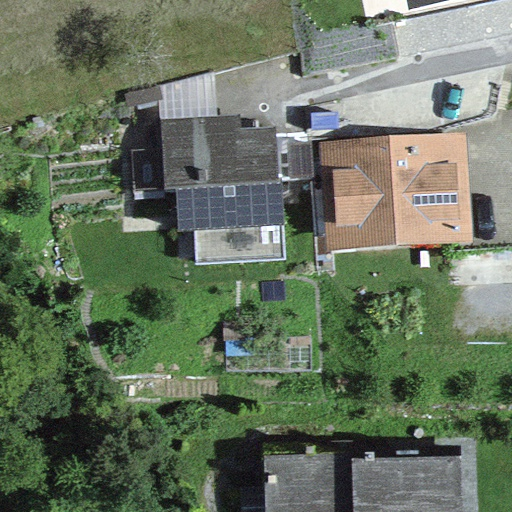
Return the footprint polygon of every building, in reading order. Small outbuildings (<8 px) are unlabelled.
[(445,148),(450,229),(451,252),(511,248),(511,64),(343,99),(346,153),(445,148)] [(174,193),(177,231),(195,230),(197,261),(280,256),(274,135),(230,136),(229,122),(160,125),(163,194),(174,193)] [(445,148),(346,153),(352,235),(450,229),(445,148)] [(353,511),(352,448),(311,450),(311,438),(263,440),(265,511),(353,511)] [(384,443),(351,444),(352,448),(353,511),(450,511),(448,453),(384,455),(384,443)]
